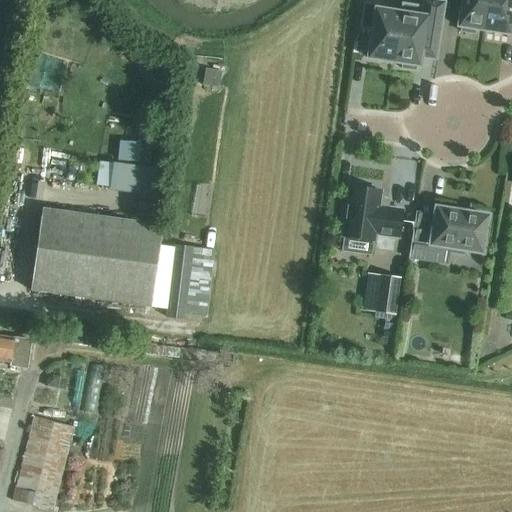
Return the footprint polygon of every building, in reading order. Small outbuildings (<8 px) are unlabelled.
[(475,30),(484,31),(488,0),(462,0),(458,27),(461,27),(461,32),(474,34),(475,30)] [(511,0),(488,0),(484,31),(510,35),(511,20),(511,0)] [(401,13),(393,63),(402,64),(401,69),(415,71),(416,66),(419,67),(423,41),(435,43),(441,5),(428,3),(427,8),(402,4),(400,13),(401,13)] [(376,6),(364,4),(360,28),(372,30),(368,58),(393,63),(401,13),(400,13),(376,9),(376,6)] [(202,85),(218,88),(221,72),(206,69),(202,85)] [(340,219),(345,220),(342,237),(374,241),(375,235),(398,238),(402,211),(379,207),(381,192),(372,191),(373,188),(358,186),(358,189),(349,187),(347,206),(342,205),(340,219)] [(30,290),(150,307),(162,226),(42,208),(30,290)] [(430,261),(433,245),(449,248),(448,252),(463,254),(463,250),(482,253),(487,217),(470,214),(470,212),(454,210),(454,212),(436,209),(432,234),(413,231),(408,258),(430,261)] [(205,316),(213,249),(176,245),(167,317),(183,319),(184,313),(205,316)] [(380,276),(375,312),(395,315),(400,279),(380,276)] [(32,341),(25,340),(0,336),(0,360),(9,362),(8,368),(28,370),(32,341)] [(44,379),(42,386),(55,389),(58,376),(50,374),(44,379)] [(96,414),(98,400),(82,398),(80,412),(96,414)] [(51,510),(73,426),(33,416),(11,500),(51,510)]
